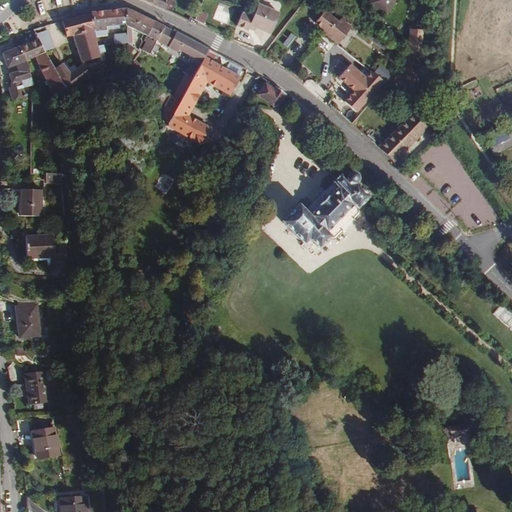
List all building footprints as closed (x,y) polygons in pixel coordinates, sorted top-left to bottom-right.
[(141,0),(142,0),(171,13),(175,1),(172,0),(141,0)] [(395,0),(365,0),(365,1),(388,13),(395,0)] [(252,17),(242,12),(236,23),(246,29),(248,26),(253,29),(254,27),(269,34),(279,14),(258,4),(252,17)] [(93,29),(95,37),(107,36),(106,29),(119,28),(118,25),(126,24),(126,9),(90,13),(93,29)] [(126,9),(126,24),(126,25),(130,28),(146,36),(153,22),(129,10),(126,9)] [(340,23),(326,12),(317,24),(325,31),(323,33),(339,46),(353,29),(342,21),(340,23)] [(72,35),(93,29),(90,13),(61,21),(66,37),(72,35)] [(162,26),(153,22),(146,36),(155,41),(162,26)] [(165,46),(173,32),(162,26),(155,41),(165,46)] [(418,50),(419,29),(408,28),(407,50),(418,50)] [(47,29),(34,32),(37,40),(43,50),(53,48),(47,29)] [(97,46),(95,37),(93,29),(72,35),(78,55),(81,62),(99,57),(99,53),(104,52),(102,45),(97,46)] [(199,66),(208,49),(173,32),(165,46),(175,52),(199,66)] [(286,46),(293,37),(289,33),(281,43),(286,46)] [(127,43),(126,35),(113,36),(114,45),(127,43)] [(155,41),(146,36),(143,41),(145,42),(140,50),(148,55),(155,41)] [(43,50),(37,40),(19,46),(25,61),(35,57),(45,53),(43,50)] [(31,78),(19,46),(2,54),(7,68),(16,65),(18,71),(9,74),(12,87),(9,88),(12,99),(24,98),(20,81),(31,78)] [(184,125),(188,118),(185,117),(186,113),(177,108),(194,78),(203,83),(205,80),(208,81),(214,71),(215,69),(217,66),(226,70),(223,76),(217,86),(230,94),(245,68),(208,49),(199,66),(192,78),(167,124),(196,141),(198,137),(203,136),(206,137),(211,130),(197,123),(193,130),(184,125)] [(65,90),(45,53),(35,57),(42,74),(55,99),(58,100),(65,90)] [(61,64),(54,69),(65,90),(88,77),(83,64),(76,69),(69,74),(66,70),(61,64)] [(73,65),(66,70),(69,74),(76,69),(73,65)] [(359,73),(350,65),(338,78),(353,91),(344,102),(356,112),(383,81),(365,67),(359,73)] [(214,71),(223,76),(226,70),(217,66),(215,69),(214,71)] [(390,74),(381,66),(375,73),(385,80),(390,74)] [(223,76),(214,71),(208,81),(217,86),(223,76)] [(206,84),(203,83),(194,78),(177,108),(186,113),(189,115),(206,84)] [(263,87),(261,89),(257,94),(272,105),(278,104),(285,94),(268,82),(267,83),(264,88),(263,87)] [(393,163),(428,128),(412,113),(378,147),(393,163)] [(197,123),(188,118),(184,125),(193,130),(197,123)] [(511,145),(503,126),(484,136),(494,154),(511,145)] [(345,180),(340,174),(332,182),(333,183),(305,211),(299,204),(281,221),(304,244),(309,238),(318,248),(330,237),(326,233),(353,205),(357,208),(369,197),(355,182),(357,180),(357,177),(355,174),(351,173),(348,175),(347,179),(345,180)] [(40,217),(41,190),(20,189),(20,216),(40,217)] [(53,247),(52,236),(25,237),(26,258),(49,258),(49,263),(54,263),(54,262),(66,262),(66,247),(53,247)] [(505,324),(511,316),(511,305),(506,299),(493,314),(505,324)] [(41,336),(37,305),(16,307),(19,338),(41,336)] [(53,371),(45,372),(45,374),(46,381),(54,380),(53,371)] [(45,374),(45,372),(24,374),(28,405),(48,403),(46,381),(45,374)] [(468,425),(448,427),(444,430),(450,439),(454,436),(464,435),(469,437),(472,427),(468,425)] [(32,432),(36,459),(58,455),(54,428),(32,432)] [(60,499),(60,511),(86,511),(86,497),(60,499)]
